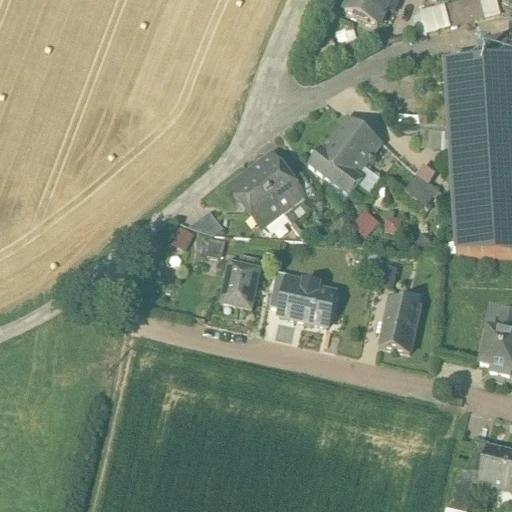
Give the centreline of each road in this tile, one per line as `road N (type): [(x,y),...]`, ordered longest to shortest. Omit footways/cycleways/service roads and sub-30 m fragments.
road 1 (residential): [(511,410),(141,324),(106,267)]
road 2 (residential): [(106,267),(231,160),(302,0)]
road 3 (unknown): [(248,126),(343,102),(511,34)]
road 4 (unclassified): [(0,334),(106,267)]
